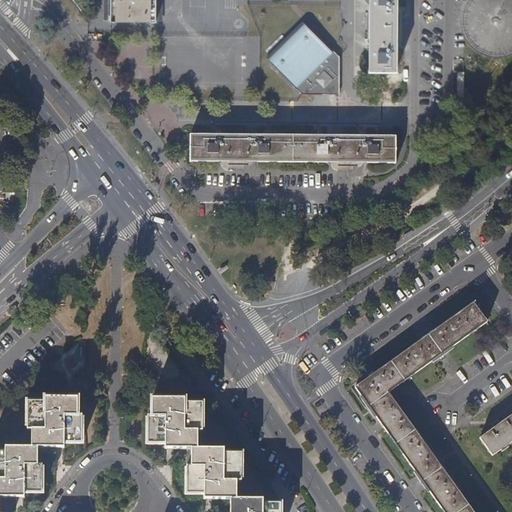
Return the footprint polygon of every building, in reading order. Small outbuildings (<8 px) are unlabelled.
[(110,0),(111,21),(156,21),(157,20),(156,0),(110,0)] [(369,0),(369,70),(397,70),(397,0),(369,0)] [(510,45),(511,42),(511,0),(455,0),(452,6),(450,18),(451,30),(457,40),(464,47),(465,49),(476,54),(488,55),(500,52),(510,45)] [(304,20),(267,56),(298,88),(335,51),(304,20)] [(398,138),(191,135),(190,162),(397,165),(398,138)] [(488,323),(474,303),(355,387),(443,511),(473,511),(389,393),(488,323)] [(32,448),(38,448),(64,448),(65,444),(82,444),(82,417),(78,417),(78,398),(45,398),(46,403),(27,403),(27,431),(32,431),(32,448)] [(191,450),(198,449),(198,432),(202,432),(203,404),(185,404),(185,399),(152,399),(152,418),(147,418),(147,445),(165,446),(165,449),(191,450)] [(511,415),(500,424),(494,428),(479,438),(492,456),(511,442),(511,415)] [(500,424),(497,420),(491,424),(494,428),(500,424)] [(0,497),(25,498),(25,494),(43,494),(43,466),(38,466),(38,448),(32,448),(6,448),(6,452),(0,452),(0,497)] [(230,500),(237,499),(237,482),(241,482),(242,454),(223,454),(224,450),(198,449),(191,450),(191,467),(187,467),(186,495),(204,495),(204,499),(230,500)] [(237,499),(230,500),(230,511),(280,511),(281,505),(263,504),(263,500),(237,499)]
